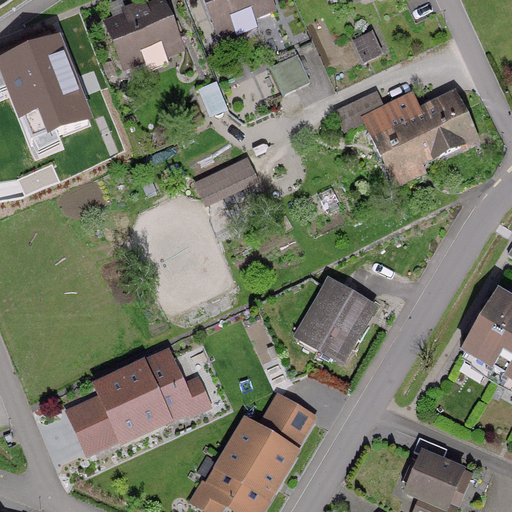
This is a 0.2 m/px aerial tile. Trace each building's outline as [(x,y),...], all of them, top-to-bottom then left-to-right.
[(265,0),(201,0),(212,27),(227,21),(233,37),(255,29),(251,17),(270,10),(265,0)] [(160,5),(104,27),(121,69),(140,61),(144,73),(166,64),(159,47),(174,41),(160,5)] [(91,115),(59,35),(0,57),(31,138),(91,115)] [(361,64),(377,57),(367,37),(352,44),(361,64)] [(281,64),(293,91),(307,85),(295,58),(281,64)] [(281,64),(267,71),(280,98),(293,91),(281,64)] [(395,188),(391,180),(472,142),(453,103),(416,121),(407,102),(361,124),(392,189),(395,188)] [(210,106),(190,115),(199,133),(218,124),(210,106)] [(244,164),(195,187),(202,203),(251,180),(244,164)] [(89,265),(78,270),(85,289),(97,284),(89,265)] [(324,344),(319,352),(338,363),(352,340),(357,344),(367,328),(361,325),(369,312),(328,287),(301,331),(324,344)] [(460,355),(511,386),(511,308),(495,298),(460,355)] [(103,400),(69,416),(86,454),(183,409),(163,363),(99,393),(103,400)] [(208,492),(241,511),(254,511),(308,422),(276,403),(255,438),(244,432),(208,492)] [(438,466),(444,452),(417,441),(411,454),(419,458),(403,495),(430,506),(427,511),(452,511),(454,508),(447,505),(460,475),(438,466)]
